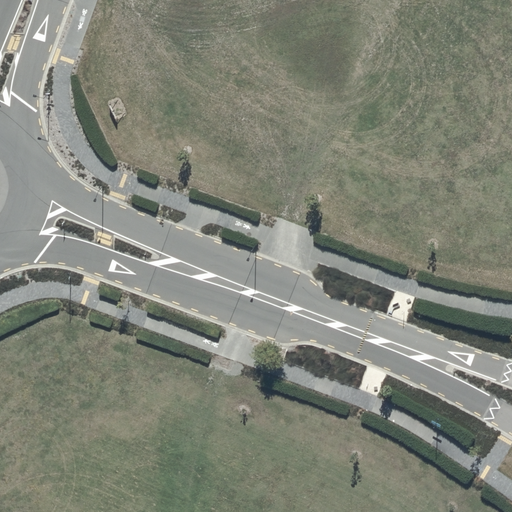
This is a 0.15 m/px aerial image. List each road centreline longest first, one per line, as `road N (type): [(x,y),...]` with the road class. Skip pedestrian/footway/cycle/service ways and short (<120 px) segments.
road 1 (unclassified): [(511,421),(359,347),(98,259),(0,243)]
road 2 (unclassified): [(24,172),(370,324),(511,373)]
road 3 (unclassified): [(54,0),(22,101),(16,153)]
